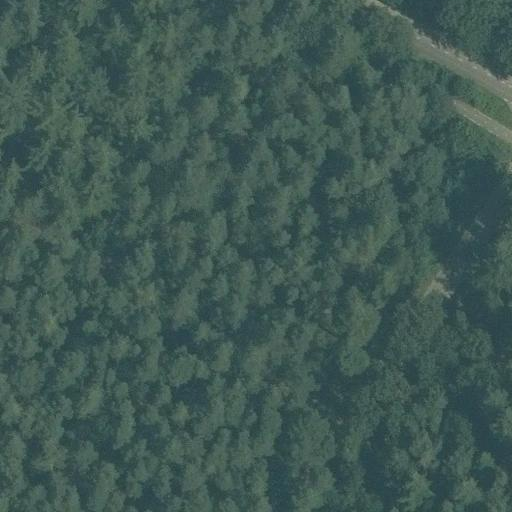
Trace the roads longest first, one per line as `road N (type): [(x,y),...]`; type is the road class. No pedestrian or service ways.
road 1 (unclassified): [(303,511),(511,178)]
road 2 (tertiary): [(511,93),(337,0)]
